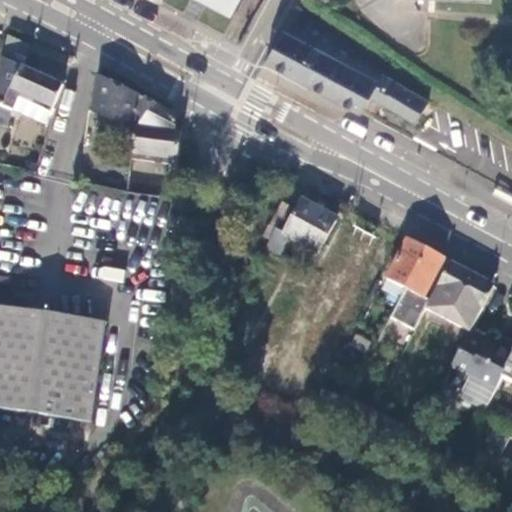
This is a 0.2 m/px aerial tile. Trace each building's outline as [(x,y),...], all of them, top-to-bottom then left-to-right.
[(202,0),(228,14),(235,0),(202,0)] [(322,30),(294,9),(265,61),(356,111),(367,95),(376,100),(411,122),(423,101),(388,78),(354,54),(322,30)] [(32,46),(9,34),(3,57),(23,66),(32,46)] [(23,66),(3,57),(0,67),(0,104),(11,108),(12,106),(19,92),(52,108),(63,85),(23,66)] [(139,97),(97,75),(92,111),(134,132),(139,97)] [(46,122),(52,108),(19,92),(12,106),(46,122)] [(175,116),(139,97),(134,132),(130,153),(143,154),(176,159),(180,131),(174,131),(175,116)] [(11,108),(0,104),(0,120),(8,123),(11,108)] [(36,145),(42,124),(16,117),(10,138),(36,145)] [(130,153),(125,190),(137,192),(143,154),(130,153)] [(240,338),(317,376),(396,233),(313,189),(240,338)] [(427,249),(409,239),(389,278),(401,285),(397,291),(396,293),(402,296),(427,249)] [(402,296),(391,317),(415,329),(427,308),(431,300),(426,297),(445,259),(427,249),(402,296)] [(495,285),(451,262),(427,308),(471,331),(475,324),(495,285)] [(95,277),(122,282),(124,270),(97,265),(95,277)] [(401,285),(389,278),(386,285),(397,291),(401,285)] [(0,305),(0,407),(87,420),(101,319),(0,305)] [(491,332),(475,324),(471,331),(453,365),(471,375),(460,396),(485,409),(491,399),(505,371),(511,357),(511,352),(487,340),(491,332)] [(511,357),(505,371),(491,399),(511,410),(511,357)] [(345,394),(323,387),(315,402),(366,422),(371,413),(374,406),(345,394)] [(371,413),(366,422),(411,445),(415,436),(371,413)]
